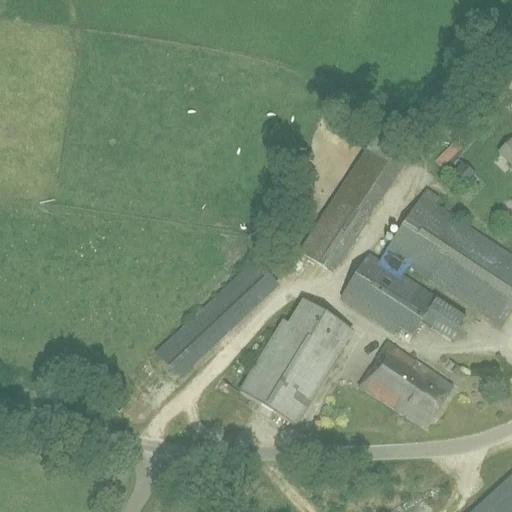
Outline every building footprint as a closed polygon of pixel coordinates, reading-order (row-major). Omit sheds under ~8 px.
[(511,142),(511,141),(498,154),(511,167),(509,170),(511,173),(511,142)] [(412,337),(424,318),(435,301),(436,300),(401,277),(407,267),(501,329),(511,312),(511,258),(421,199),(379,263),(369,256),(341,299),(394,334),(398,328),(412,337)] [(366,225),(332,202),(299,253),(327,272),(335,261),(340,264),(366,225)] [(254,262),(155,356),(177,378),(275,285),(254,262)] [(436,300),(435,301),(424,318),(421,323),(451,343),(466,320),(436,300)] [(288,326),(283,323),(239,393),(293,427),(352,333),(303,302),(288,326)] [(426,431),(453,389),(387,345),(376,361),(385,367),(378,376),(370,371),(359,387),(426,431)] [(165,376),(143,395),(159,412),(181,393),(165,376)] [(511,511),(511,479),(476,511),(511,511)] [(433,511),(427,501),(407,511),(433,511)]
